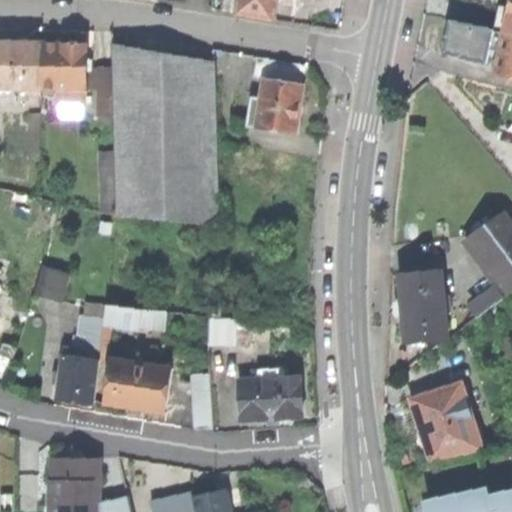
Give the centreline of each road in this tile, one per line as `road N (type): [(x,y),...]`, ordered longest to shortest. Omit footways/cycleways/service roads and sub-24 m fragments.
road 1 (secondary): [(362,443),(350,274),(357,163),(376,56)]
road 2 (residential): [(0,6),(112,11),(376,56)]
road 3 (residential): [(362,443),(214,449),(32,417),(0,403)]
